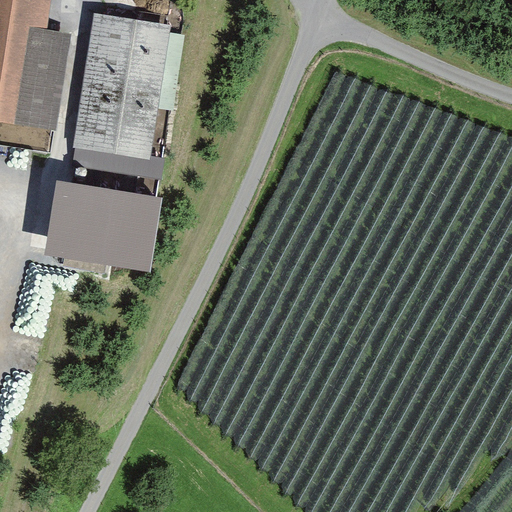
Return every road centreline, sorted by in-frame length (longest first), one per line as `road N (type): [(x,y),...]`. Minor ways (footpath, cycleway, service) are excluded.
road 1 (residential): [(89,511),(241,208),(318,6)]
road 2 (track): [(22,298),(49,202),(78,0)]
road 3 (unclassified): [(318,6),(355,32),(511,97)]
